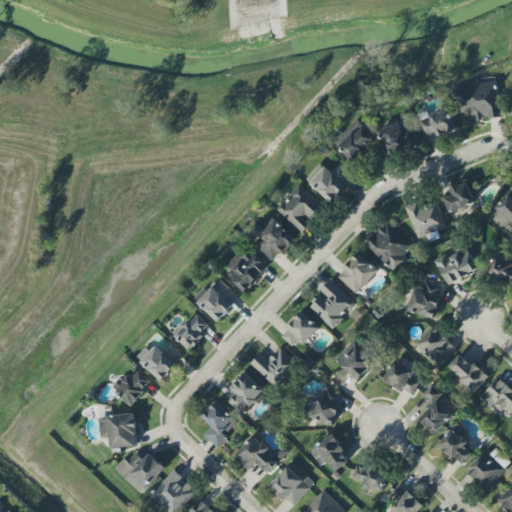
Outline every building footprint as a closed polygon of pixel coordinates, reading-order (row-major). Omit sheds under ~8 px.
[(501,118),(498,83),(457,88),(460,115),(470,114),(471,121),(501,118)] [(428,139),(457,128),(449,107),(420,118),(428,139)] [(377,144),(361,122),(346,132),(350,138),(340,145),(352,162),(377,144)] [(403,131),(400,123),(380,131),(390,156),(419,144),(412,127),(403,131)] [(353,179),(340,166),(333,173),(322,163),(307,179),(331,202),(353,179)] [(451,189),(454,197),(445,200),(449,213),(476,204),(469,183),(451,189)] [(278,211),(303,234),(312,224),(310,222),(324,206),(301,185),(278,211)] [(511,194),(492,213),(511,235),(511,194)] [(447,228),(437,201),(420,208),(418,202),(406,207),(418,240),(427,236),(430,243),(438,239),(435,232),(447,228)] [(275,262),(296,238),(276,220),(255,244),(275,262)] [(409,261),(404,256),(413,247),(388,222),(366,245),(396,274),(409,261)] [(448,286),(479,271),(468,248),(448,258),(447,255),(436,260),(448,286)] [(239,256),(223,270),(245,293),(269,269),(253,252),(244,261),(239,256)] [(380,272),(360,253),(337,277),(358,296),(380,272)] [(511,286),(511,264),(496,257),(488,276),(511,286)] [(218,322),(240,298),(221,280),(199,303),(218,322)] [(444,289),(419,281),(410,311),(434,319),(444,289)] [(333,330),(356,304),(332,282),(309,307),(333,330)] [(320,328),(303,312),(281,336),(293,347),(299,341),(305,346),(320,328)] [(210,325),(197,313),(176,337),(192,351),(206,336),(203,334),(210,325)] [(457,349),(434,326),(416,346),(439,368),(457,349)] [(336,358),(356,381),(377,363),(356,340),(336,358)] [(184,359),(173,346),(165,353),(158,346),(152,352),(147,348),(138,357),(160,381),(184,359)] [(251,365),(277,389),(298,364),(280,348),(269,361),(261,354),(251,365)] [(463,354),(449,369),(475,394),(489,379),(463,354)] [(385,383),(414,395),(424,374),(394,361),(385,383)] [(131,406),(154,385),(141,371),(133,380),(129,376),(116,390),(131,406)] [(237,394),(230,402),(242,413),(264,390),(246,373),(231,388),(237,394)] [(511,414),(511,388),(500,378),(480,399),(491,409),(494,405),(508,419),(511,414)] [(419,421),(436,436),(456,411),(439,397),(442,394),(432,386),(422,398),(432,406),(419,421)] [(335,425),(343,395),(326,390),(323,401),(308,397),(303,417),(335,425)] [(229,438),(226,435),(239,421),(218,402),(203,418),(212,427),(204,435),(219,449),(229,438)] [(113,449),(138,447),(135,414),(99,418),(101,438),(111,437),(113,449)] [(474,455),(465,446),(471,440),(458,426),(439,444),(461,467),(474,455)] [(257,464),(268,474),(280,461),(254,436),(237,455),(252,469),(257,464)] [(319,468),(330,462),(335,471),(350,463),(336,436),(309,450),(319,468)] [(511,464),(511,463),(493,446),(468,473),(487,491),(511,464)] [(145,460),(137,453),(128,463),(124,460),(116,469),(142,494),(167,469),(151,454),(145,460)] [(293,508),(316,483),(292,462),(270,486),(293,508)] [(383,493),(388,474),(358,465),(354,481),(365,484),(364,488),(383,493)] [(179,511),(198,493),(175,471),(150,496),(166,511),(179,511)] [(418,511),(424,506),(400,484),(390,495),(399,503),(390,511),(418,511)] [(511,511),(511,486),(497,502),(507,511),(511,511)] [(346,511),(324,491),(303,511),(346,511)] [(190,511),(215,511),(202,499),(190,511)] [(0,511),(10,511),(0,502),(0,511)]
